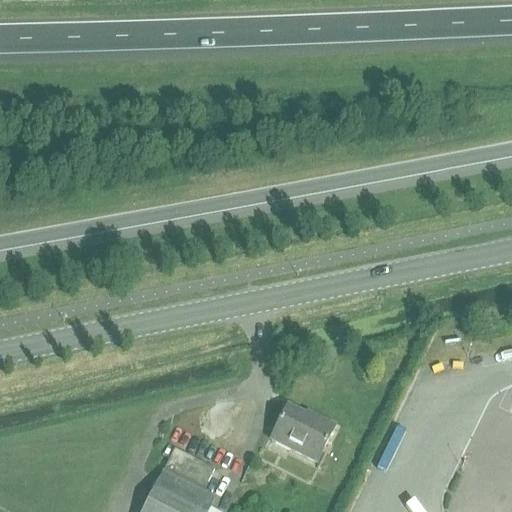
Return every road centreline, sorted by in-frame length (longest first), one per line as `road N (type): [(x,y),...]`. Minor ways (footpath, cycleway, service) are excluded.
road 1 (tertiary): [(0,356),(511,251)]
road 2 (motorway): [(0,245),(511,151)]
road 3 (motorway): [(0,44),(511,26)]
road 4 (unknown): [(511,365),(478,378),(445,406),(422,445),(407,511)]
